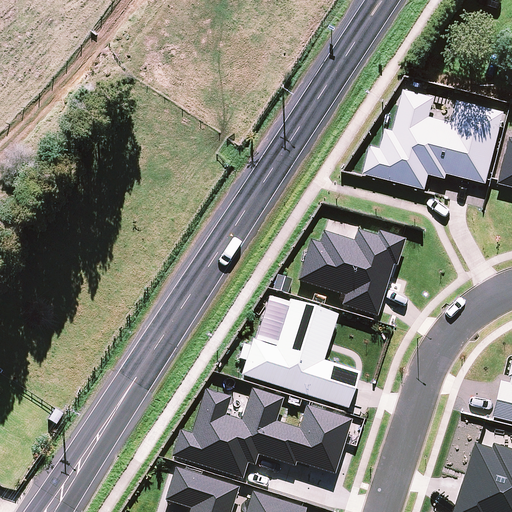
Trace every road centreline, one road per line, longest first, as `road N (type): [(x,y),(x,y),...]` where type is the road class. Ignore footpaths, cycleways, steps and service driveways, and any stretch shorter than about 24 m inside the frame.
road 1 (secondary): [(381,0),(48,511)]
road 2 (residential): [(383,511),(435,350),(457,322),(511,288)]
